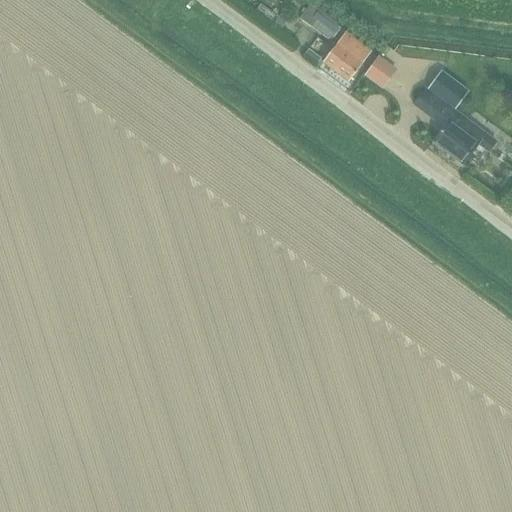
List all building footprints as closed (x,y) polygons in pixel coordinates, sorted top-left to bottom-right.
[(256,11),(255,12),(273,26),(279,18),(261,4),(256,11)] [(301,21),(328,40),(333,40),(341,29),(312,6),(301,21)] [(346,32),(323,63),(349,82),(372,51),(346,32)] [(308,50),(305,55),(317,64),(321,59),(308,50)] [(365,77),(383,90),(397,70),(379,57),(365,77)] [(442,71),(427,90),(440,99),(455,110),(461,102),(469,91),(442,71)] [(464,165),(479,144),(489,151),(496,141),(455,110),(440,99),(427,90),(425,89),(414,104),(444,127),(433,142),(464,165)]
